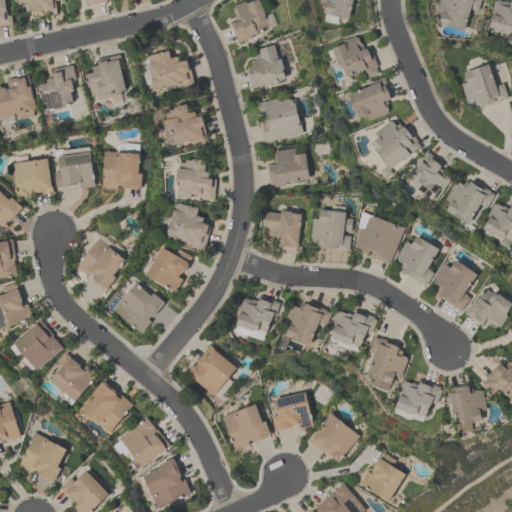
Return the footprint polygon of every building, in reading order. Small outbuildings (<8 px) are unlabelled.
[(0,0),(7,0),(9,14),(13,14),(14,23),(0,24),(0,0)] [(57,0),(59,12),(35,15),(35,9),(28,10),(28,5),(19,6),(18,0),(57,0)] [(268,28),(252,34),(253,37),(239,42),(231,23),(236,21),(234,15),(235,14),(233,8),(235,7),(234,5),(245,1),(247,2),(251,0),(260,0),(266,15),(265,16),(266,18),(264,19),(268,28)] [(323,12),(325,2),(319,1),(319,0),(353,0),(350,17),(323,12)] [(481,0),(479,7),(478,6),(477,10),(471,8),(465,29),(440,22),(443,12),(437,11),(439,0),(481,0)] [(491,13),(494,0),(508,0),(511,1),(511,0),(511,32),(491,25),(494,14),(491,13)] [(333,47),(344,42),(345,39),(356,34),(357,36),(359,35),(361,42),(363,41),(365,48),(371,45),(379,65),(377,66),(380,72),(366,78),(363,69),(358,71),(347,75),(343,66),(343,67),(341,63),(340,63),(333,47)] [(253,88),(247,68),(250,67),(250,66),(253,65),(251,59),(254,58),(253,54),(260,52),(258,48),(274,43),(278,57),(282,56),(285,68),(284,69),(287,78),(253,88)] [(150,63),(152,62),(150,54),(170,49),(172,57),(179,55),(181,60),(189,58),(192,70),(188,71),(190,79),(181,81),(182,83),(158,89),(158,86),(156,87),(150,63)] [(126,89),(123,90),(121,93),(102,97),(101,93),(93,94),(91,85),(89,86),(86,72),(94,71),(93,65),(99,63),(98,58),(121,54),(124,68),(122,68),(126,89)] [(482,106),(481,103),(477,104),(476,100),(469,102),(462,83),(469,81),(465,71),(489,63),(497,85),(503,83),(508,97),(502,99),(502,101),(490,105),(489,104),(482,106)] [(73,64),(76,79),(73,79),(75,90),(72,91),(74,101),(68,102),(68,105),(48,109),(46,103),(44,103),(43,97),(41,97),(38,85),(41,85),(40,83),(48,82),(47,77),(54,76),(52,68),(73,64)] [(35,108),(33,108),(34,111),(33,111),(34,117),(21,119),(20,114),(18,115),(18,113),(9,115),(7,117),(3,118),(1,117),(0,117),(0,85),(2,85),(4,87),(7,86),(7,88),(10,87),(8,78),(29,74),(35,108)] [(389,111),(371,119),(368,113),(360,116),(350,92),(371,84),(370,81),(385,75),(393,96),(387,99),(389,102),(387,103),(390,109),(388,110),(389,111)] [(259,102),(278,98),(278,101),(290,98),(291,100),(295,99),(303,133),(264,142),(259,121),(263,121),(259,102)] [(173,144),(173,141),(169,139),(164,119),(168,119),(166,111),(176,108),(175,106),(188,102),(191,111),(196,110),(198,116),(203,115),(205,125),(201,126),(204,136),(173,144)] [(422,146),(409,155),(408,154),(391,167),(372,142),(380,136),(376,131),(391,119),(392,121),(393,120),(397,125),(401,122),(403,126),(405,125),(406,126),(407,126),(412,132),(413,131),(420,140),(419,141),(422,146)] [(96,185),(81,187),(80,181),(76,182),(76,183),(65,185),(57,186),(56,171),(62,170),(61,157),(57,158),(56,149),(64,148),(64,149),(90,146),(91,150),(92,150),(96,185)] [(271,187),(268,164),(276,162),(274,152),(276,152),(276,150),(295,147),(296,153),(306,152),(310,178),(286,181),(287,185),(271,187)] [(103,190),(103,187),(105,169),(104,169),(104,166),(105,166),(106,150),(130,152),(130,151),(133,151),(133,152),(141,153),(140,172),(143,172),(142,187),(118,186),(118,188),(112,188),(112,191),(103,190)] [(433,198),(415,185),(420,178),(413,172),(420,162),(418,161),(427,150),(444,162),(440,167),(453,177),(444,188),(440,189),(433,198)] [(13,161),(50,156),(55,192),(37,194),(37,193),(28,194),(28,196),(24,196),(23,195),(18,196),(13,161)] [(177,197),(178,181),(176,181),(177,173),(178,173),(178,167),(179,167),(180,161),(186,162),(186,159),(193,159),(193,158),(205,159),(205,161),(207,161),(206,169),(210,170),(209,177),(216,178),(215,199),(200,198),(200,193),(192,192),(191,198),(177,197)] [(494,193),(487,206),(480,203),(469,222),(447,210),(452,201),(446,198),(457,180),(465,185),(467,181),(470,182),(471,180),(476,183),(477,181),(491,190),(490,191),(494,193)] [(0,187),(11,198),(13,196),(24,206),(8,223),(9,225),(0,234),(0,187)] [(169,236),(170,234),(168,234),(169,232),(168,231),(174,208),(177,209),(179,202),(199,207),(197,215),(204,216),(203,222),(210,223),(209,224),(211,225),(205,250),(195,248),(197,243),(169,236)] [(511,239),(506,236),(505,237),(501,235),(500,236),(484,227),(490,217),(489,213),(495,202),(496,203),(497,202),(503,205),(504,203),(510,207),(511,203),(511,239)] [(346,211),(345,217),(353,218),(351,231),(344,231),(344,234),(351,235),(349,250),(343,249),(343,250),(329,249),(329,248),(322,247),(322,244),(317,244),(318,239),(313,239),(313,237),(311,237),(313,218),(320,219),(321,208),(346,211)] [(298,248),(271,245),(272,235),(265,234),(266,227),(264,227),(266,210),(281,212),(282,209),(293,211),(292,212),(302,213),(298,248)] [(389,264),(371,256),(373,251),(369,250),(368,253),(361,250),(361,248),(354,246),(361,228),(358,227),(361,211),(372,215),(373,212),(374,215),(404,227),(389,264)] [(400,266),(402,262),(397,259),(398,258),(396,257),(406,240),(412,244),(417,235),(440,248),(428,268),(434,272),(426,285),(420,282),(408,276),(409,274),(402,271),(404,268),(400,266)] [(126,259),(114,274),(117,277),(108,288),(106,286),(105,286),(95,279),(96,277),(93,275),(94,274),(91,271),(88,274),(77,265),(100,238),(117,252),(118,251),(121,254),(120,255),(126,259)] [(0,240),(13,239),(16,259),(14,259),(15,264),(16,264),(18,275),(0,277),(0,240)] [(146,273),(163,246),(177,254),(180,249),(193,256),(189,263),(185,271),(184,270),(183,273),(182,272),(179,276),(184,278),(176,291),(146,273)] [(457,306),(456,306),(444,298),(445,297),(440,294),(442,291),(438,289),(441,285),(435,281),(436,280),(435,279),(446,263),(451,267),(456,259),(477,273),(464,292),(470,297),(462,309),(457,306)] [(34,316),(2,328),(0,322),(0,294),(4,293),(2,287),(17,281),(24,300),(22,300),(24,305),(29,303),(34,316)] [(142,332),(114,309),(137,282),(152,294),(154,291),(166,301),(153,317),(151,315),(149,319),(152,321),(142,332)] [(482,325),(465,313),(477,295),(479,296),(486,287),(494,292),(495,291),(498,293),(499,292),(511,301),(511,305),(506,313),(507,317),(500,326),(498,325),(497,326),(492,323),(491,324),(486,320),(482,325)] [(267,332),(259,329),(259,331),(255,329),(255,330),(237,324),(240,313),(239,309),(242,298),(244,299),(245,297),(252,300),(252,299),(259,301),(260,295),(280,302),(275,315),(273,315),(267,332)] [(332,312),(326,326),(319,324),(311,345),(286,335),(290,326),(284,323),(291,306),(293,306),(294,304),(300,307),(301,303),(305,304),(306,302),(313,305),(313,303),(326,309),(326,310),(332,312)] [(338,311),(340,312),(340,310),(347,313),(347,311),(354,314),(356,309),(375,317),(374,318),(377,319),(371,333),(366,331),(360,346),(352,342),(351,343),(348,342),(347,343),(331,336),(335,327),(332,326),(338,311)] [(64,347),(38,369),(22,350),(23,350),(16,341),(41,319),(54,334),(53,335),(56,339),(57,338),(64,347)] [(400,346),(399,349),(403,350),(402,354),(407,356),(406,358),(408,359),(401,376),(395,374),(388,390),(372,383),(374,377),(367,374),(376,353),(368,350),(374,336),(380,338),(381,337),(386,339),(385,340),(389,341),(397,344),(397,345),(400,346)] [(187,374),(198,362),(196,360),(210,344),(238,367),(214,396),(187,374)] [(99,373),(77,400),(52,379),(62,368),(57,364),(67,352),(82,364),(81,365),(84,368),(87,364),(99,373)] [(500,361),(504,366),(509,361),(510,362),(511,360),(511,396),(511,397),(500,387),(493,394),(482,383),(486,378),(485,377),(500,361)] [(440,387),(440,388),(442,389),(436,403),(432,401),(426,416),(417,413),(417,414),(413,412),(412,413),(396,407),(401,395),(398,393),(403,381),(405,382),(405,380),(412,383),(413,382),(419,384),(421,379),(440,387)] [(84,409),(96,394),(93,392),(103,381),(104,383),(106,381),(116,390),(115,391),(117,393),(116,394),(120,397),(122,394),(133,404),(110,431),(84,409)] [(446,387),(469,383),(470,388),(473,388),(474,390),(480,389),(481,390),(483,390),(487,409),(481,410),(483,420),(458,425),(452,401),(449,402),(446,387)] [(313,425),(298,428),(297,423),(294,424),(294,425),(292,426),(292,427),(284,429),(283,427),(282,428),(275,430),(272,416),(278,415),(274,399),(305,391),(313,425)] [(19,435),(0,440),(0,404),(9,402),(19,435)] [(268,436),(257,440),(256,440),(253,441),(252,440),(249,441),(250,445),(235,450),(222,415),(256,403),(262,421),(266,420),(271,434),(268,435),(268,436)] [(338,461),(326,452),(325,453),(308,440),(312,435),(313,435),(331,413),(339,420),(340,419),(343,421),(342,422),(359,435),(338,461)] [(121,438),(147,417),(157,430),(158,429),(172,445),(143,467),(134,455),(121,438)] [(67,449),(58,466),(61,468),(55,480),(52,479),(51,481),(39,474),(39,473),(37,472),(38,470),(35,468),(32,473),(18,465),(35,433),(67,449)] [(360,483),(367,470),(371,472),(374,467),(373,466),(378,458),(379,459),(383,452),(396,460),(392,465),(406,473),(389,501),(385,498),(384,499),(379,496),(380,495),(360,483)] [(144,475),(162,467),(160,463),(174,457),(182,475),(180,476),(182,480),(185,478),(191,492),(158,507),(144,475)] [(86,471),(108,494),(89,511),(79,511),(74,507),(76,504),(60,488),(71,477),(76,482),(86,471)] [(321,511),(316,506),(331,493),(332,494),(344,483),(366,509),(362,511),(321,511)]
